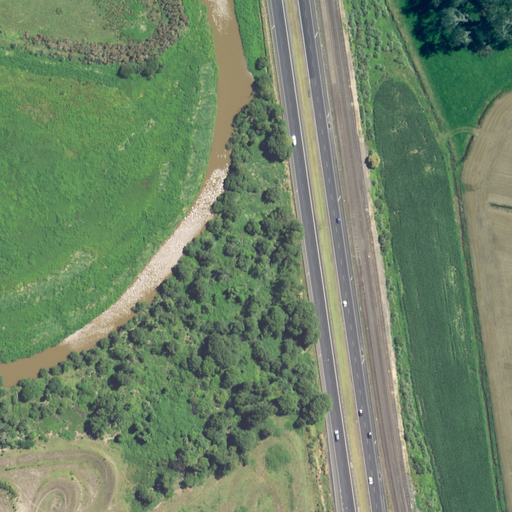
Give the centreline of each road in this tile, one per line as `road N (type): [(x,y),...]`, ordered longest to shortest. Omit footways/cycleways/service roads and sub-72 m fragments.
road 1 (trunk): [(350,511),(271,0)]
road 2 (trunk): [(301,0),(377,511)]
